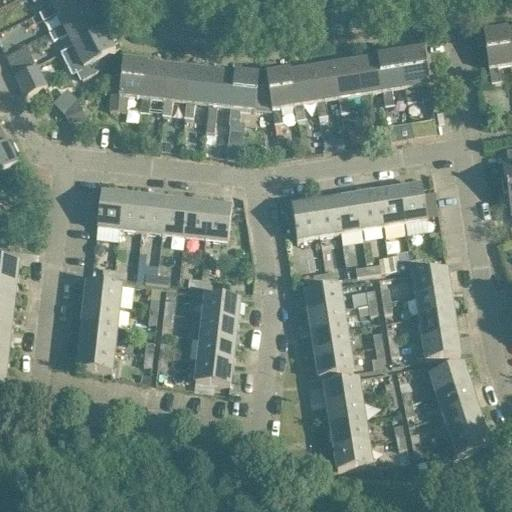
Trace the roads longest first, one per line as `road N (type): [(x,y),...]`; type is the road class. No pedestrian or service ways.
road 1 (residential): [(149,419),(247,431),(262,421),(275,369),(254,176)]
road 2 (residential): [(149,419),(39,401),(62,163)]
road 3 (tertiary): [(432,0),(214,36),(168,24),(140,0)]
road 4 (residential): [(455,147),(496,391)]
road 5 (residential): [(254,176),(455,147)]
road 6 (residential): [(62,163),(254,176)]
road 7 (residential): [(455,147),(463,144),(443,0)]
